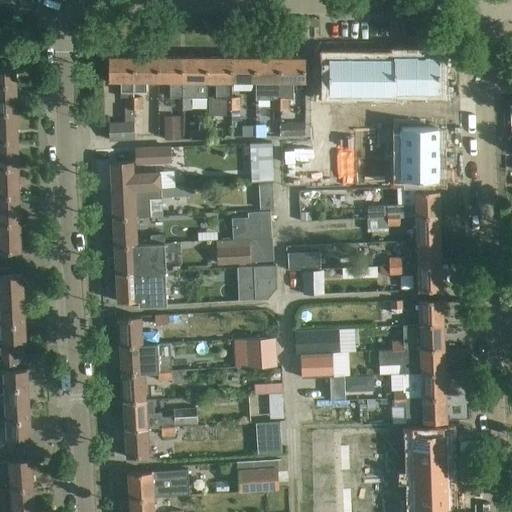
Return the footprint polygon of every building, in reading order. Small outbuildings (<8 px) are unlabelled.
[(13,240),(38,240),(33,45),(8,46),(13,240)] [(393,58),(373,58),(373,94),(394,94),(394,56),(393,56),(393,58)] [(416,56),(394,56),(394,94),(395,94),(395,92),(416,92),(416,56)] [(439,56),(416,56),(416,92),(439,92),(439,56)] [(126,108),(133,108),(133,97),(133,91),(134,57),(108,57),(108,81),(120,81),(120,97),(126,97),(126,108)] [(146,80),(158,80),(158,57),(134,57),(133,91),(146,91),(146,80)] [(174,109),(182,110),(182,57),(158,57),(158,80),(170,80),(170,96),(174,96),(174,109)] [(182,57),(182,110),(191,110),(191,97),(207,97),(207,80),(207,58),(182,57)] [(231,58),(207,58),(207,80),(216,80),(216,97),(209,97),(209,113),(219,113),(223,108),(231,108),(231,97),(231,80),(231,58)] [(256,58),(231,58),(231,80),(256,80),(256,58)] [(280,58),(256,58),(256,80),(256,98),(272,98),(280,98),(280,58)] [(305,58),(280,58),(280,109),(288,109),(288,98),(292,98),(292,82),(305,82),(305,58)] [(351,58),(329,58),(329,94),(351,94),(351,58)] [(373,58),(351,58),(351,94),(373,94),(373,58)] [(254,89),(239,91),(241,107),(256,105),(254,89)] [(142,97),(133,97),(133,108),(134,108),(142,108),(142,97)] [(133,139),(133,122),(134,122),(134,108),(133,108),(126,108),(124,108),(125,122),(108,124),(109,140),(129,139),(133,139)] [(351,114),(339,114),(339,122),(351,122),(351,114)] [(363,114),(351,114),(351,122),(363,122),(363,114)] [(394,114),(382,114),(382,122),(394,122),(394,114)] [(165,116),(166,140),(182,139),(181,115),(165,116)] [(416,121),(404,121),(403,129),(416,129),(416,121)] [(428,121),(416,121),(416,129),(428,129),(428,121)] [(207,139),(206,123),(198,123),(198,131),(190,131),(190,139),(207,139)] [(304,135),(304,123),(280,123),(280,135),(304,135)] [(400,147),(438,147),(438,129),(428,129),(416,129),(403,129),(400,129),(400,147)] [(376,135),(367,135),(367,147),(376,147),(376,135)] [(300,160),(301,141),(280,141),(280,160),(300,160)] [(135,149),(136,163),(170,161),(169,147),(135,149)] [(376,147),(367,147),(367,159),(376,159),(376,147)] [(400,147),(400,164),(438,164),(438,147),(400,147)] [(110,162),(111,190),(161,188),(160,172),(133,173),(132,161),(110,162)] [(438,164),(400,164),(400,182),(438,182),(438,164)] [(376,169),(367,169),(367,182),(376,182),(376,169)] [(392,194),(393,182),(380,181),(379,193),(392,194)] [(272,184),(258,185),(259,211),(273,210),(272,184)] [(345,213),(357,213),(357,185),(345,185),(345,213)] [(190,186),(161,188),(161,198),(191,197),(190,186)] [(111,190),(113,218),(135,217),(135,218),(150,217),(150,216),(149,199),(161,198),(161,188),(111,190)] [(338,210),(337,189),(327,189),(328,210),(338,210)] [(399,217),(415,216),(439,216),(438,191),(415,192),(415,204),(368,206),(368,218),(372,218),(399,217)] [(249,213),(250,238),(272,237),(270,212),(249,213)] [(193,216),(194,231),(219,230),(218,215),(193,216)] [(416,227),(416,240),(440,240),(439,216),(415,216),(399,217),(399,225),(400,228),(416,227)] [(0,217),(0,243),(10,243),(10,217),(0,217)] [(135,217),(113,218),(114,245),(136,244),(135,218),(135,217)] [(399,225),(399,217),(372,218),(372,227),(387,226),(399,225)] [(162,234),(151,235),(151,244),(154,243),(162,243),(162,234)] [(217,240),(217,248),(218,264),(273,261),(272,237),(217,240)] [(416,240),(417,265),(441,264),(440,240),(416,240)] [(136,244),(114,245),(115,258),(107,258),(108,273),(162,271),(163,271),(162,243),(154,243),(151,244),(136,244)] [(400,257),(389,257),(389,251),(370,251),(370,267),(389,266),(401,266),(400,257)] [(15,264),(16,332),(43,331),(42,263),(15,264)] [(441,264),(417,265),(418,290),(442,289),(441,264)] [(275,265),(253,266),(254,299),(266,299),(276,288),(275,265)] [(401,274),(401,266),(389,266),(390,275),(401,274)] [(322,270),(303,271),(304,294),(322,294),(322,270)] [(162,271),(108,273),(109,290),(116,289),(117,302),(138,301),(138,306),(164,304),(162,271)] [(442,299),(422,299),(418,299),(419,324),(443,324),(442,299)] [(403,308),(403,300),(390,300),(390,309),(403,308)] [(155,316),(155,324),(168,323),(168,315),(155,316)] [(118,318),(120,346),(142,345),(140,316),(118,318)] [(402,325),(403,337),(403,341),(391,342),(392,350),(444,348),(443,324),(419,324),(402,325)] [(338,329),(294,331),(295,353),(339,350),(338,329)] [(32,335),(14,339),(18,355),(36,351),(32,335)] [(274,337),(246,339),(247,366),(276,364),(274,337)] [(120,346),(121,373),(144,372),(158,371),(157,363),(156,344),(142,345),(120,346)] [(444,372),(444,348),(392,350),(392,358),(403,357),(404,362),(420,361),(421,373),(444,372)] [(332,352),(300,354),(301,378),(333,376),(332,352)] [(46,358),(19,360),(25,441),(52,439),(46,358)] [(0,378),(17,379),(17,362),(0,361),(0,378)] [(170,362),(157,363),(158,371),(171,370),(170,362)] [(185,370),(184,370),(171,370),(158,371),(158,381),(171,380),(172,384),(186,383),(185,370)] [(121,373),(123,401),(145,400),(144,372),(121,373)] [(445,397),(444,372),(421,373),(421,397),(445,397)] [(344,376),(333,377),(334,401),(345,400),(345,391),(344,376)] [(300,385),(284,385),(285,410),(300,410),(300,385)] [(393,390),(393,398),(405,398),(405,390),(393,390)] [(264,411),(280,410),(280,396),(263,396),(264,411)] [(446,422),(445,397),(421,397),(422,422),(446,422)] [(406,406),(405,398),(393,398),(394,406),(406,406)] [(123,401),(124,430),(147,429),(160,428),(160,427),(173,426),(173,424),(196,422),(195,409),(172,410),(172,417),(162,417),(162,412),(154,413),(154,399),(145,400),(123,401)] [(370,413),(390,413),(390,400),(370,400),(370,413)] [(312,409),(312,422),(336,421),(336,408),(312,409)] [(160,427),(160,428),(160,436),(173,435),(173,426),(160,427)] [(147,429),(124,430),(126,457),(148,456),(147,429)] [(447,433),(411,434),(412,457),(447,455),(447,433)] [(0,435),(0,450),(10,450),(10,436),(0,435)] [(348,446),(340,447),(340,459),(349,459),(348,446)] [(57,511),(54,448),(27,449),(29,511),(57,511)] [(447,455),(412,457),(412,478),(448,477),(447,455)] [(403,457),(387,458),(388,480),(404,480),(403,457)] [(349,459),(340,459),(341,471),(349,471),(349,459)] [(236,471),(238,491),(278,488),(277,468),(236,471)] [(127,473),(129,499),(188,494),(187,469),(127,473)] [(0,471),(0,494),(14,495),(14,472),(0,471)] [(448,477),(412,478),(413,500),(449,498),(448,477)] [(350,489),(342,490),(342,502),(351,502),(350,489)] [(129,499),(129,511),(153,511),(153,497),(129,499)] [(449,511),(449,498),(413,500),(413,511),(449,511)] [(351,511),(351,502),(342,502),(342,511),(351,511)]
